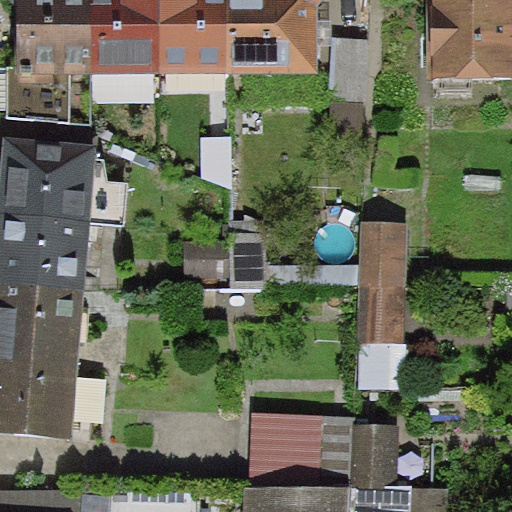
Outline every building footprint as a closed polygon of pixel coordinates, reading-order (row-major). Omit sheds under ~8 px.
[(6,0),(8,72),(0,72),(0,129),(61,128),(61,86),(321,82),(319,8),(326,0),(6,0)] [(511,0),(424,0),(423,91),(511,91),(511,0)] [(90,152),(0,144),(0,439),(64,444),(94,447),(99,388),(69,385),(81,236),(114,239),(117,194),(87,192),(90,152)] [(223,147),(198,147),(198,189),(223,189),(223,147)] [(404,233),(356,232),(354,350),(402,351),(404,233)] [(256,246),(177,247),(178,303),(257,301),(256,246)] [(511,290),(502,290),(502,325),(511,324),(511,290)] [(430,511),(431,498),(388,498),(388,435),(347,435),(347,425),(247,424),(246,493),(237,493),(236,511),(430,511)] [(0,511),(117,511),(118,505),(0,494),(0,511)]
